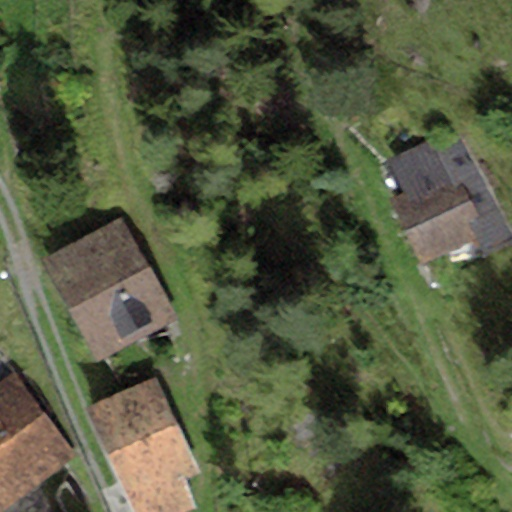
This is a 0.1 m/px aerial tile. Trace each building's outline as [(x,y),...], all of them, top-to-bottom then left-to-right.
[(393,202),(421,260),(476,233),(486,253),(511,239),(511,234),(462,132),(438,143),(435,136),(390,158),(408,195),(393,202)] [(95,358),(174,316),(122,218),(42,260),(95,358)] [(0,380),(11,372),(0,359),(0,380)] [(0,380),(0,511),(46,511),(53,508),(38,483),(75,455),(11,372),(0,380)] [(135,511),(185,511),(192,509),(181,478),(199,469),(150,377),(87,409),(135,511)]
